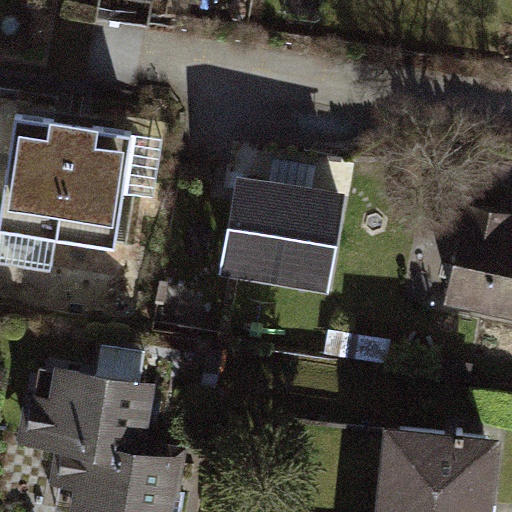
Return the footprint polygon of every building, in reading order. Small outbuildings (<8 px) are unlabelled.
[(0,219),(45,225),(57,138),(0,130),(0,219)] [(103,233),(115,146),(57,138),(45,225),(103,233)] [(346,186),(236,168),(220,265),(329,284),(346,186)] [(511,233),(488,229),(491,212),(458,206),(440,300),(511,313),(511,233)] [(142,388),(37,379),(30,452),(83,457),(135,462),(142,388)] [(485,511),(493,438),(381,426),(371,511),(485,511)] [(135,462),(83,457),(76,511),(177,511),(182,469),(135,462)]
